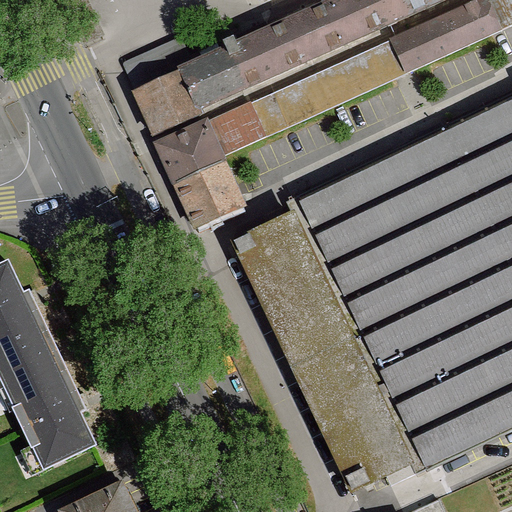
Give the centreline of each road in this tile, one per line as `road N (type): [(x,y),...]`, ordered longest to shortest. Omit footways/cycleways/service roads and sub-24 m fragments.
road 1 (residential): [(290,511),(44,0)]
road 2 (primary): [(238,511),(85,192)]
road 3 (primary): [(85,192),(0,14)]
